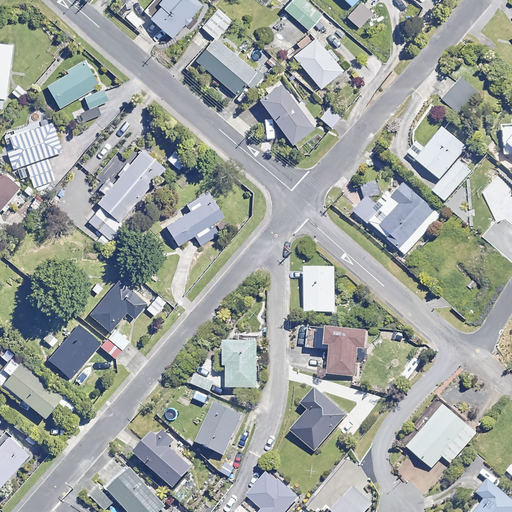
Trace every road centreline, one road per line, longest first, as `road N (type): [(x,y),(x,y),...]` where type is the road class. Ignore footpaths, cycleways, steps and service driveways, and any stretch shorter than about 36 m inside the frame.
road 1 (residential): [(20,511),(292,206)]
road 2 (residential): [(292,206),(60,0)]
road 3 (residential): [(292,206),(472,0)]
road 4 (residential): [(467,362),(292,206)]
road 5 (residential): [(467,362),(393,450),(393,511)]
